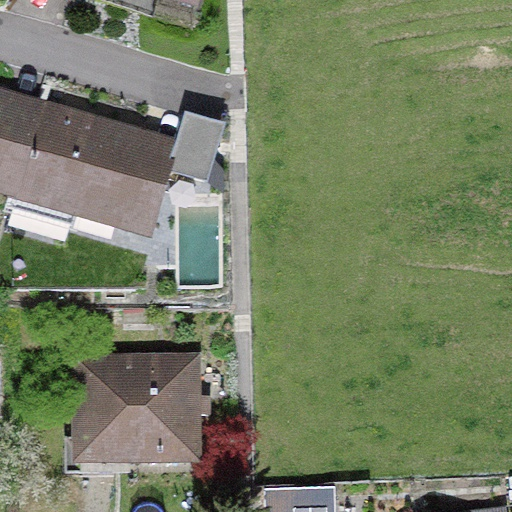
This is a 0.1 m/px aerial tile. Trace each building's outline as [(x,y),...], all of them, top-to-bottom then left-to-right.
[(0,195),(15,200),(42,105),(0,93),(0,195)] [(42,105),(15,200),(153,238),(180,143),(42,105)] [(0,347),(0,423),(9,423),(10,348),(0,347)] [(197,363),(74,367),(77,470),(200,466),(197,363)] [(335,511),(335,487),(264,490),(264,511),(335,511)]
